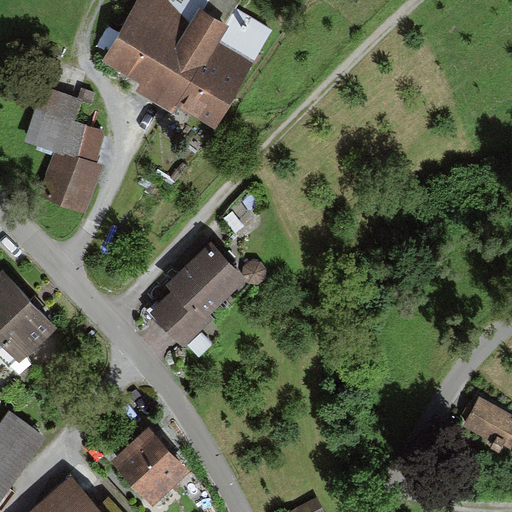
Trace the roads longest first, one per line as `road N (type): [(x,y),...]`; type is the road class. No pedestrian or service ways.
road 1 (unclassified): [(109,321),(335,75),(416,0)]
road 2 (residential): [(242,511),(192,423),(109,321)]
road 3 (unclassified): [(379,511),(452,385),(511,322)]
road 4 (residential): [(109,321),(0,202)]
road 5 (track): [(391,487),(465,505),(511,502)]
